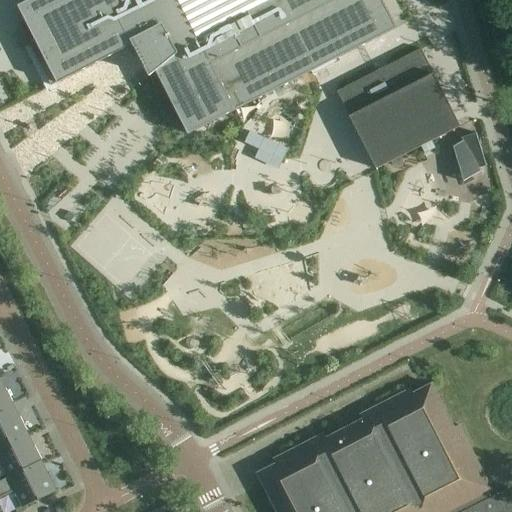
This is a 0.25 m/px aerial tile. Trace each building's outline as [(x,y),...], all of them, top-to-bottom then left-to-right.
[(31,0),(18,7),(35,41),(30,44),(20,24),(19,25),(31,48),(33,52),(51,88),(141,42),(145,52),(142,54),(141,54),(146,63),(147,63),(150,61),(188,135),(199,130),(397,29),(381,0),(31,0)] [(376,170),(460,127),(421,50),(337,92),(376,170)] [(250,132),(244,144),(259,150),(283,161),(288,150),(250,132)] [(463,142),(453,148),(464,183),(481,172),(479,169),(486,167),(476,134),(461,139),(463,142)] [(356,139),(338,148),(348,168),(366,159),(356,139)] [(316,182),(333,174),(325,155),(308,163),(316,182)] [(0,410),(11,405),(10,404),(12,403),(5,389),(4,390),(0,383),(0,410)] [(511,511),(511,493),(509,489),(491,498),(488,492),(491,490),(458,426),(453,428),(431,385),(413,394),(411,390),(360,416),(362,420),(326,439),(324,434),(273,460),(275,465),(257,474),(276,511),(511,511)] [(0,446),(25,434),(25,432),(27,431),(20,418),(18,419),(11,405),(0,410),(0,446)] [(32,447),(25,434),(0,446),(0,463),(8,478),(40,462),(39,461),(41,460),(34,446),(32,447)] [(40,462),(8,478),(0,482),(0,499),(15,492),(23,508),(55,492),(40,462)]
